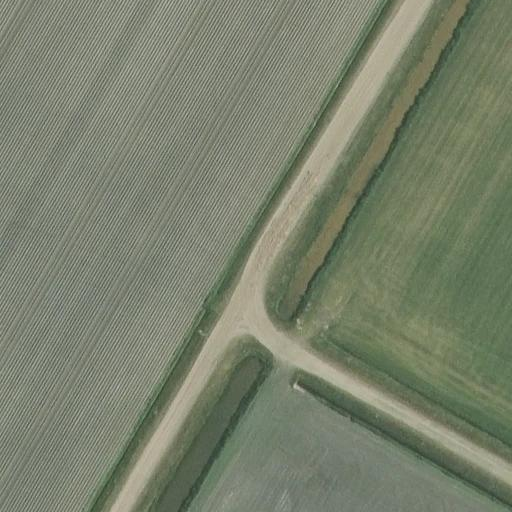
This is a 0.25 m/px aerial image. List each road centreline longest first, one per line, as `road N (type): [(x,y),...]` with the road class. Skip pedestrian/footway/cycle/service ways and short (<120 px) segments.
road 1 (track): [(423,0),(124,511)]
road 2 (track): [(237,319),(511,480)]
